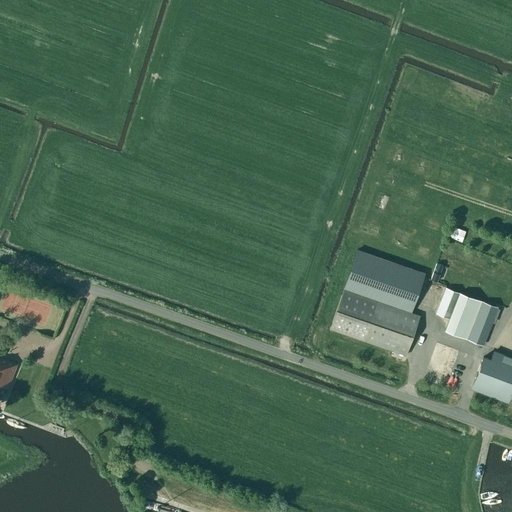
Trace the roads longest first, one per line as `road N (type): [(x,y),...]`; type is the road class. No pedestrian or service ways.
road 1 (unclassified): [(511,433),(0,255)]
road 2 (track): [(93,289),(56,379),(67,395),(120,415),(144,469)]
